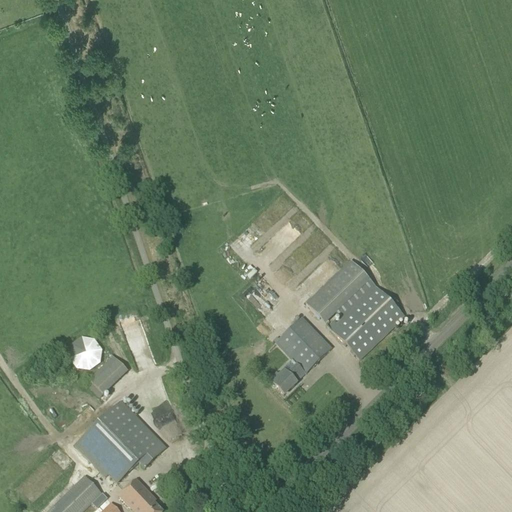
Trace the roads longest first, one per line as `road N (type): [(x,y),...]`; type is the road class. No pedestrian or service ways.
road 1 (unclassified): [(231,511),(55,0)]
road 2 (unclassified): [(259,511),(511,264)]
